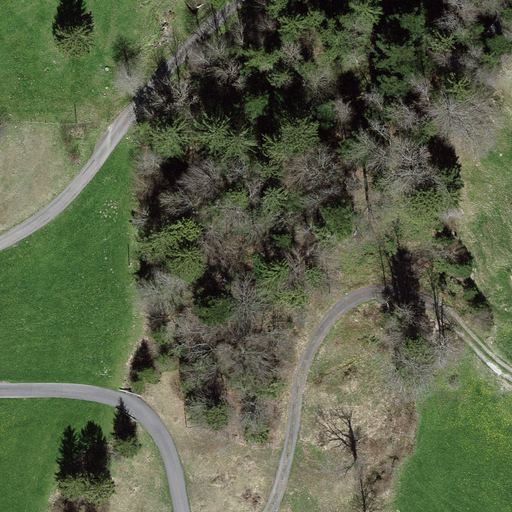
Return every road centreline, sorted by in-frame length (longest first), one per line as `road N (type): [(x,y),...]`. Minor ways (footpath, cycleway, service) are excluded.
road 1 (track): [(511,377),(424,305),(396,294),(360,296),(331,315),(308,350),(268,511)]
road 2 (unclassified): [(232,0),(67,194),(0,243)]
road 3 (unclassified): [(0,390),(83,391),(133,405),(167,448),(181,511)]
